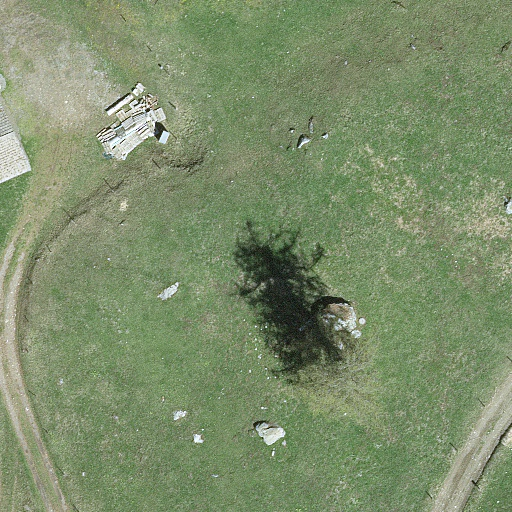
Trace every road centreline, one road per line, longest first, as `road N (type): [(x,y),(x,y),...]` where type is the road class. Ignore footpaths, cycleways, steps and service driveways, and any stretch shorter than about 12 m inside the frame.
road 1 (track): [(64,511),(14,388),(0,323),(16,253),(62,131),(44,68)]
road 2 (track): [(511,393),(478,436),(446,511)]
